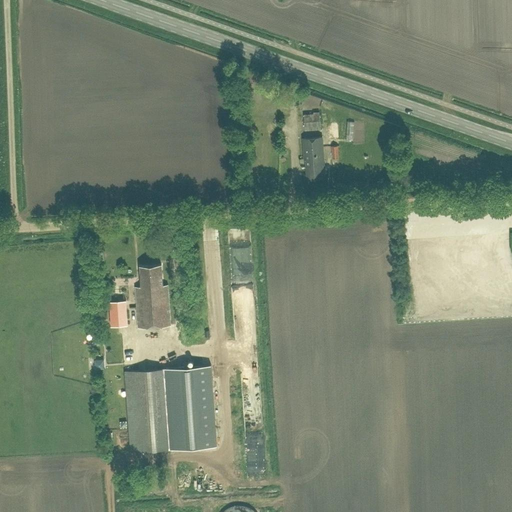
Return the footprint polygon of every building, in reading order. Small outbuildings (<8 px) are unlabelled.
[(321,129),(319,113),(303,115),(305,130),(321,129)] [(324,164),(322,136),(303,137),(305,159),(306,159),(307,178),(323,177),(323,164),(324,164)] [(220,237),(218,230),(208,233),(210,240),(220,237)] [(163,284),(162,264),(140,265),(141,286),(135,286),(138,327),(171,324),(168,284),(163,284)] [(126,323),(125,296),(110,296),(112,324),(126,323)] [(102,334),(93,334),(94,343),(103,343),(102,334)] [(104,358),(95,359),(96,368),(105,367),(104,358)] [(210,364),(172,367),(125,371),(132,452),(179,447),(217,443),(210,364)]
